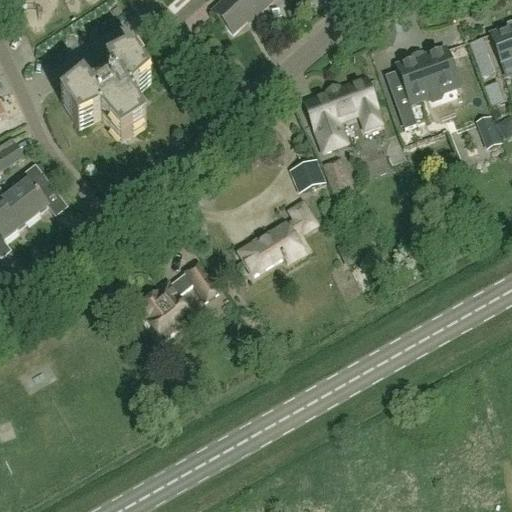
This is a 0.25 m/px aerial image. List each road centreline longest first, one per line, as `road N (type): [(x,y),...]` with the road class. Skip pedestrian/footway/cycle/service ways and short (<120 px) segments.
road 1 (primary): [(124,511),(511,293)]
road 2 (residential): [(244,118),(381,0)]
road 3 (residential): [(114,238),(244,118)]
road 4 (residential): [(114,238),(50,155),(22,100)]
road 5 (residential): [(22,100),(148,13)]
road 6 (residential): [(244,118),(148,13)]
road 7 (residential): [(0,323),(114,238)]
